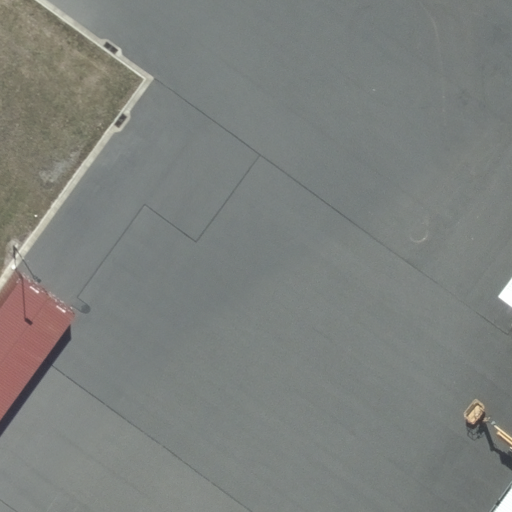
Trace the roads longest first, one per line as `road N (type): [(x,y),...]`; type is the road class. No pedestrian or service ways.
road 1 (unknown): [(457,212),(238,511)]
road 2 (unknown): [(161,0),(457,212)]
